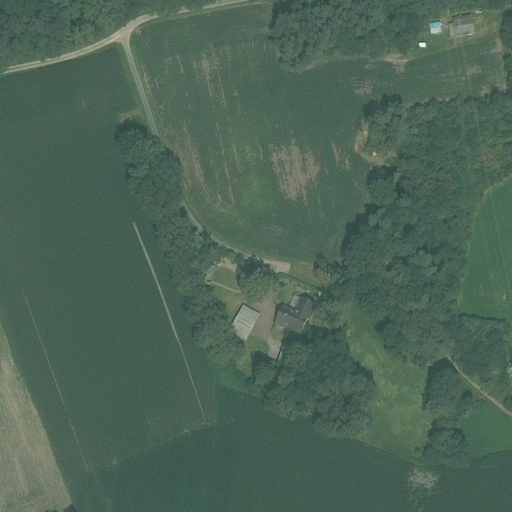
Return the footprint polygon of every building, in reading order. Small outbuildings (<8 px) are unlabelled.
[(457,24),(450,26),(454,37),(478,30),(474,14),(456,19),(457,24)] [(432,25),(433,35),(444,33),(442,23),(432,25)] [(301,336),(313,304),(293,296),(286,313),(278,310),(273,325),(301,336)] [(247,342),(259,314),(241,306),(228,334),(247,342)] [(299,372),(306,353),(286,346),(280,366),(285,368),(280,382),(288,385),(291,377),(292,377),(294,371),(299,372)]
